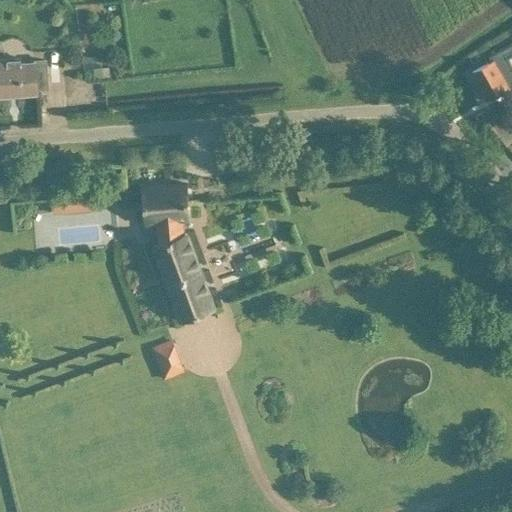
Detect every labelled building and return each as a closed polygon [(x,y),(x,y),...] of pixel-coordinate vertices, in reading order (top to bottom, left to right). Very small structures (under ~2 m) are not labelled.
[(511,44),(492,56),(494,59),(490,62),(472,71),(487,98),(511,84),(511,44)] [(0,58),(0,94),(38,91),(35,61),(21,62),(20,57),(0,58)] [(499,149),(504,145),(511,138),(511,130),(497,113),(480,127),(499,149)] [(190,217),(187,183),(168,185),(168,188),(144,190),(144,187),(143,187),(146,221),(158,220),(160,243),(154,245),(182,320),(214,308),(186,233),(183,234),(182,218),(190,217)] [(100,193),(89,194),(91,210),(101,209),(100,193)] [(61,197),(51,197),(53,213),(63,212),(61,197)] [(263,216),(248,220),(251,233),(234,238),(237,251),(275,240),(272,229),(267,230),(263,216)] [(267,269),(287,263),(284,253),(242,266),(247,280),(268,273),(267,269)] [(159,350),(173,382),(194,373),(180,340),(159,350)]
